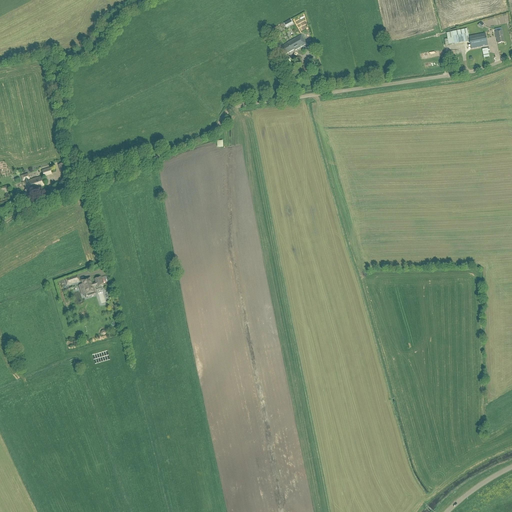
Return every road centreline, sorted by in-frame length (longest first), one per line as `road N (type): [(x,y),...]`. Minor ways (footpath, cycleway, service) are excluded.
road 1 (unclassified): [(33,203),(199,140),(242,105),(475,72),(511,59)]
road 2 (track): [(73,189),(55,67),(91,51),(138,0)]
